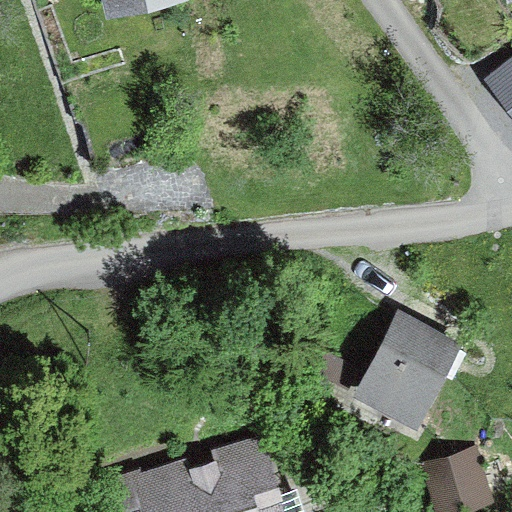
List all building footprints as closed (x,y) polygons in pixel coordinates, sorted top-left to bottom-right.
[(89,0),(93,19),(177,0),(89,0)] [(511,60),(486,81),(511,112),(511,60)] [(462,333),(394,299),(356,375),(424,409),(462,333)] [(474,444),(429,460),(446,511),(459,511),(494,500),(474,444)] [(284,511),(265,448),(159,480),(168,511),(284,511)]
